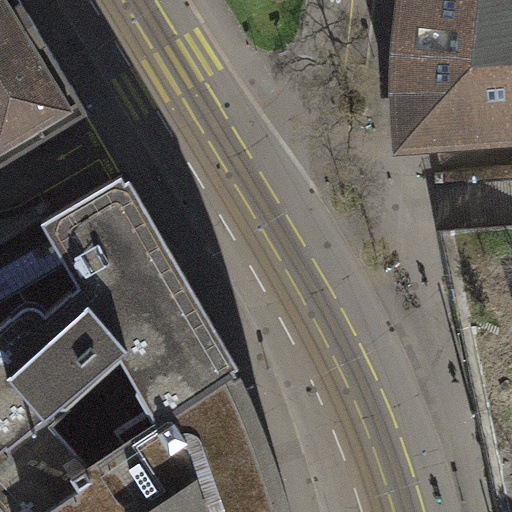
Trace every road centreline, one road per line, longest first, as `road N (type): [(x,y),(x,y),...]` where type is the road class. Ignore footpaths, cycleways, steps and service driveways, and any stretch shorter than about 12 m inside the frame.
road 1 (tertiary): [(390,511),(328,362),(228,176)]
road 2 (residential): [(228,176),(293,117),(315,77),(334,0)]
road 3 (tertiary): [(228,176),(122,0)]
